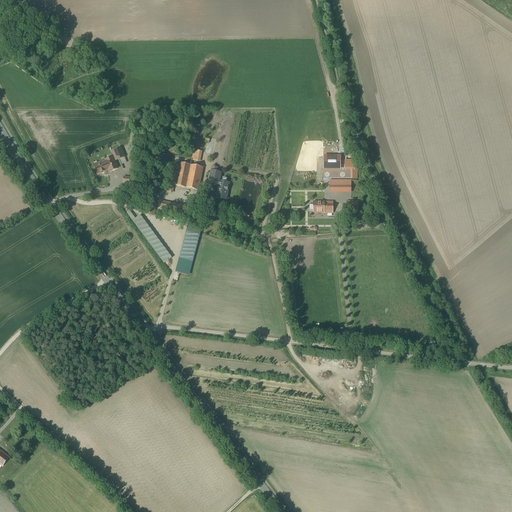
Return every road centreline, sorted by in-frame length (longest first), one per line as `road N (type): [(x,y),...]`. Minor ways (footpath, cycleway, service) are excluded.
road 1 (track): [(455,361),(354,142),(318,0)]
road 2 (unclassified): [(511,368),(177,328),(145,332)]
road 3 (secondary): [(145,332),(259,483)]
road 4 (secondary): [(0,128),(107,282)]
road 5 (unclassified): [(133,511),(0,390)]
road 6 (unclassified): [(107,282),(0,353)]
